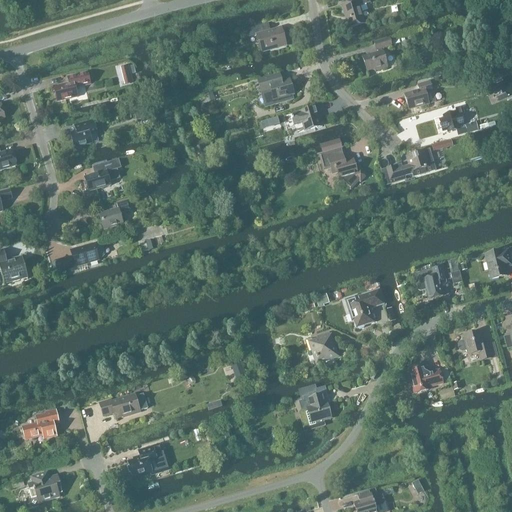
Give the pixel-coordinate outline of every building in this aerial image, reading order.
[(348,29),(365,24),(359,6),(370,3),(368,0),(344,0),(346,5),(342,6),(348,29)] [(270,32),(268,24),(247,31),(249,38),(258,35),(263,53),(284,47),(279,29),(270,32)] [(382,50),(392,47),(389,39),(374,44),(376,51),(377,51),(378,53),(362,58),(367,73),(375,70),(375,72),(387,68),(383,52),(382,52),(382,50)] [(67,77),(67,78),(69,84),(53,88),(57,103),(78,98),(76,92),(78,92),(78,91),(79,90),(79,88),(91,86),(88,72),(67,77)] [(280,75),(258,82),(266,109),(294,101),(292,96),(294,95),(290,81),(283,83),(280,75)] [(419,92),(404,96),(408,110),(429,105),(435,103),(432,92),(430,83),(418,86),(419,92)] [(207,98),(200,100),(201,106),(209,103),(207,98)] [(305,132),(321,127),(316,108),(291,115),(294,126),(302,124),(305,132)] [(445,120),(441,121),(443,131),(448,129),(449,132),(458,129),(457,126),(462,124),(459,116),(462,115),(460,108),(456,110),(457,114),(445,117),(445,120)] [(146,110),(135,113),(137,121),(149,117),(146,110)] [(278,118),(271,120),(273,126),(280,124),(278,118)] [(80,132),(70,135),(74,149),(77,148),(78,151),(81,150),(81,147),(92,144),(99,142),(97,133),(93,122),(78,126),(80,132)] [(403,123),(398,128),(402,132),(407,128),(403,123)] [(476,123),(465,126),(468,134),(470,133),(478,131),(476,123)] [(342,150),(340,140),(320,146),(322,155),(342,150)] [(327,154),(320,156),(324,171),(331,169),(332,175),(336,174),(337,175),(338,175),(339,181),(342,180),(342,182),(350,190),(359,181),(360,182),(365,178),(362,175),(363,174),(357,168),(355,168),(353,160),(346,162),(342,150),(327,154)] [(401,166),(386,170),(391,185),(405,181),(404,178),(412,176),(413,178),(436,171),(435,170),(430,150),(407,157),(409,165),(401,168),(401,166)] [(1,155),(0,151),(0,170),(16,166),(12,152),(1,155)] [(95,176),(85,178),(89,193),(111,187),(107,173),(111,172),(117,170),(120,169),(118,161),(108,163),(93,168),(95,176)] [(249,176),(247,183),(255,185),(257,178),(249,176)] [(0,212),(2,212),(0,202),(11,199),(9,191),(0,194),(0,212)] [(104,230),(123,225),(120,215),(130,212),(127,202),(115,205),(116,211),(100,216),(104,230)] [(146,242),(146,243),(138,245),(140,253),(148,251),(148,252),(157,249),(165,247),(162,238),(155,240),(146,242)] [(94,245),(71,252),(72,257),(62,260),(61,262),(55,263),(58,275),(77,271),(76,267),(98,261),(103,260),(105,257),(105,255),(103,250),(101,248),(99,247),(95,248),(94,245)] [(7,261),(4,250),(0,251),(0,271),(4,286),(28,279),(22,257),(7,261)] [(484,255),(486,263),(491,281),(507,277),(504,264),(511,263),(508,251),(502,252),(502,251),(484,255)] [(457,261),(451,263),(454,275),(460,273),(457,261)] [(422,275),(415,277),(416,281),(418,291),(419,291),(419,292),(420,292),(426,291),(429,300),(443,297),(441,289),(447,288),(445,281),(442,268),(431,270),(431,271),(422,273),(422,275)] [(454,275),(451,275),(454,286),(463,284),(460,273),(454,275)] [(354,298),(345,301),(352,322),(354,322),(356,329),(357,329),(358,329),(360,330),(363,329),(364,327),(364,326),(374,323),(369,310),(383,305),(379,291),(358,298),(360,303),(356,304),(354,298)] [(396,321),(392,308),(386,310),(390,323),(396,321)] [(464,337),(465,341),(460,342),(458,344),(458,346),(459,350),(460,352),(463,352),(468,351),(469,356),(479,354),(481,362),(491,359),(488,346),(482,347),(478,333),(464,337)] [(329,337),(328,334),(317,338),(318,340),(312,343),(311,340),(306,342),(309,352),(314,351),(318,361),(315,361),(317,364),(337,357),(330,337),(329,337)] [(428,374),(425,373),(423,366),(408,371),(414,395),(428,391),(427,389),(442,385),(439,371),(428,374)] [(244,372),(235,375),(237,381),(247,378),(244,372)] [(317,395),(315,387),(298,392),(300,400),(317,395)] [(452,389),(443,391),(445,399),(455,397),(452,389)] [(111,401),(99,404),(103,418),(114,414),(116,420),(128,416),(128,417),(140,413),(139,411),(147,409),(142,396),(135,398),(135,396),(111,403),(111,401)] [(302,411),(298,412),(304,433),(325,427),(323,421),(331,419),(330,417),(332,415),(331,412),(329,411),(326,404),(325,404),(322,396),(309,400),(309,401),(300,404),(302,411)] [(210,406),(207,407),(209,413),(222,408),(220,402),(210,406)] [(57,437),(54,425),(59,424),(56,411),(45,414),(45,415),(35,418),(37,425),(22,429),(25,441),(43,437),(43,440),(57,437)] [(278,430),(272,432),(275,442),(281,441),(278,430)] [(140,460),(128,463),(132,477),(138,476),(139,478),(151,474),(152,476),(170,470),(164,451),(162,452),(160,446),(153,448),(138,453),(140,460)] [(32,484),(27,486),(31,498),(30,498),(29,501),(30,506),(33,508),(38,507),(39,505),(59,499),(58,495),(62,494),(57,478),(50,480),(47,474),(31,478),(32,484)] [(418,481),(412,484),(415,490),(421,487),(418,481)] [(356,511),(375,511),(372,499),(378,498),(375,490),(357,495),(359,503),(354,504),(356,511)]
